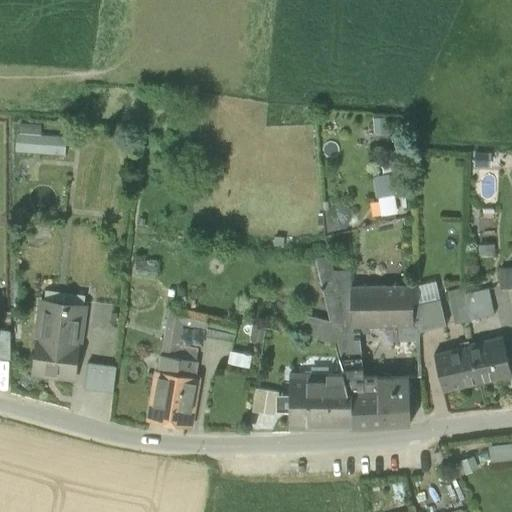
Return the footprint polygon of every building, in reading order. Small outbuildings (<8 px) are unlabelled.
[(18,123),(17,135),(44,138),(45,125),(18,123)] [(65,139),(44,138),(17,135),(16,151),(64,155),(65,139)] [(379,215),(398,214),(395,173),(376,175),(379,215)] [(343,375),(344,379),(363,378),(361,351),(354,352),(352,327),(350,327),(350,287),(366,287),(366,271),(333,272),(329,257),(316,260),(328,310),(331,323),(336,344),(343,375)] [(134,276),(156,279),(158,267),(136,264),(134,276)] [(511,288),(511,267),(501,268),(503,289),(511,288)] [(435,283),(413,288),(413,306),(418,305),(440,301),(435,283)] [(350,327),(352,327),(359,327),(395,326),(413,326),(413,325),(413,306),(413,288),(413,287),(366,287),(350,287),(350,327)] [(489,290),(465,296),(463,290),(447,293),(454,324),(470,320),(495,314),(489,290)] [(419,326),(419,332),(446,326),(440,301),(418,305),(419,326)] [(68,303),(67,309),(66,316),(81,318),(83,305),(68,303)] [(73,380),(81,318),(66,316),(67,309),(42,305),(32,374),(73,380)] [(160,356),(196,362),(198,349),(178,346),(182,325),(206,330),(209,316),(169,307),(160,356)] [(324,311),(327,322),(301,316),(297,335),(336,344),(331,323),(328,310),(324,311)] [(205,337),(233,343),(239,322),(209,316),(206,330),(205,337)] [(413,326),(395,326),(396,339),(418,338),(419,332),(419,326),(413,326)] [(359,327),(352,327),(354,352),(361,351),(359,327)] [(9,360),(10,361),(10,332),(0,329),(0,356),(9,359),(9,360)] [(469,344),(469,346),(478,382),(511,374),(502,336),(469,344)] [(442,391),(478,382),(469,346),(433,355),(442,391)] [(149,420),(189,427),(197,378),(195,378),(197,362),(196,362),(160,356),(158,372),(157,372),(149,420)] [(87,387),(113,389),(116,363),(90,361),(87,387)] [(377,377),(363,378),(344,379),(347,393),(350,393),(352,428),(387,426),(410,424),(408,381),(408,378),(401,377),(401,373),(397,373),(390,374),(390,378),(377,378),(377,377)] [(348,428),(352,428),(350,393),(347,393),(344,379),(343,375),(289,375),(289,428),(348,428)] [(252,412),(263,414),(268,391),(256,389),(252,412)] [(268,391),(263,414),(275,416),(279,393),(268,391)] [(511,448),(490,451),(491,463),(511,460),(511,448)]
